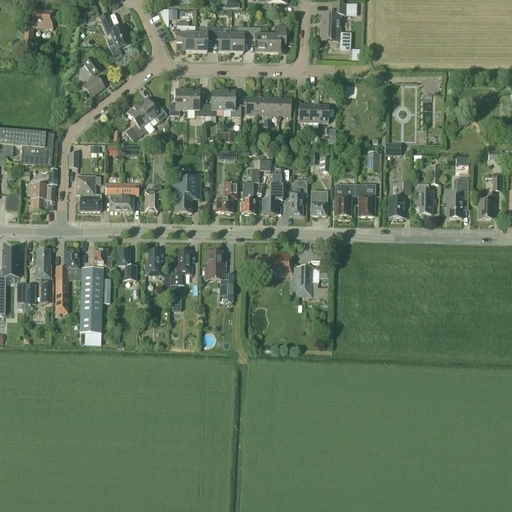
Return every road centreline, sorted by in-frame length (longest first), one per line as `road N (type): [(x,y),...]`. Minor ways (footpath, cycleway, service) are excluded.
road 1 (tertiary): [(511,242),(62,234)]
road 2 (residential): [(62,234),(61,148),(74,127),(159,64)]
road 3 (residential): [(302,72),(159,64)]
